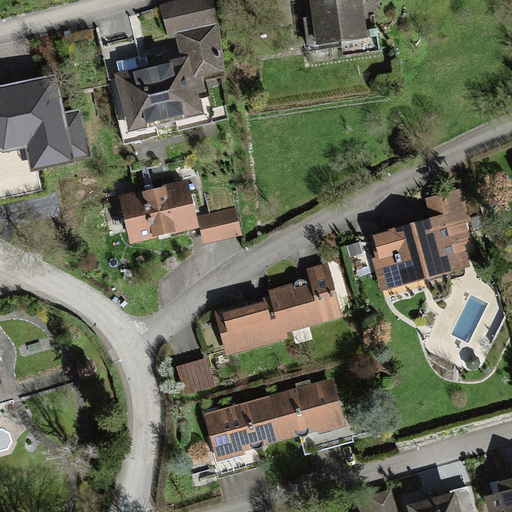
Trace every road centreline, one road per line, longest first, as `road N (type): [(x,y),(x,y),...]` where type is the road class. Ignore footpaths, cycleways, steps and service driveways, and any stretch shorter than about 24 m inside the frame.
road 1 (residential): [(129,346),(241,264),(511,123)]
road 2 (residential): [(217,511),(511,429)]
road 3 (residential): [(129,346),(143,382),(145,425),(127,511)]
road 4 (residential): [(0,254),(82,296),(110,317),(129,346)]
road 5 (residential): [(0,30),(119,0)]
